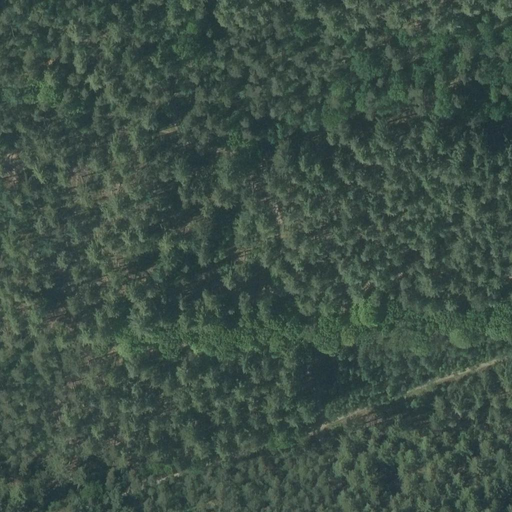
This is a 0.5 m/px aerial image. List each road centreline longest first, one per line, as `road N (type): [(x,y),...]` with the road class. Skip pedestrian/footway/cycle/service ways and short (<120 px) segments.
road 1 (track): [(337,511),(265,174),(244,153),(185,142),(175,129),(182,0)]
road 2 (track): [(511,354),(70,511)]
road 3 (track): [(175,129),(0,85)]
